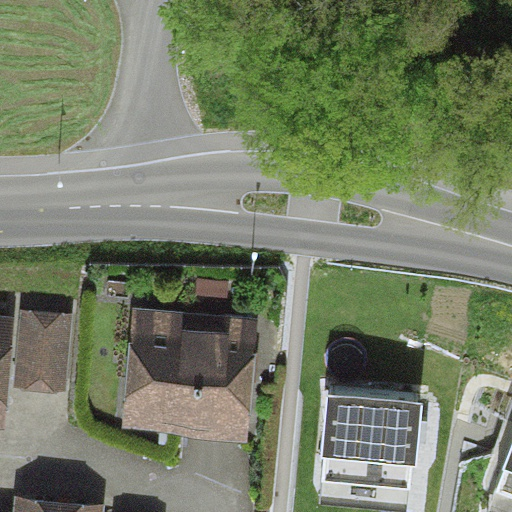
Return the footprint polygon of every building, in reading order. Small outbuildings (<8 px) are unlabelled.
[(15,379),(55,382),(62,319),(21,315),(15,379)] [(126,416),(236,426),(245,326),(135,316),(126,416)] [(420,406),(329,396),(320,484),(410,494),(420,406)] [(511,448),(495,493),(511,498),(511,448)] [(89,511),(90,509),(18,502),(17,511),(89,511)]
